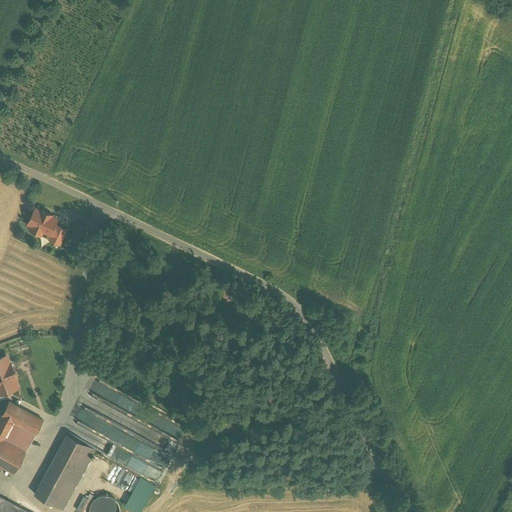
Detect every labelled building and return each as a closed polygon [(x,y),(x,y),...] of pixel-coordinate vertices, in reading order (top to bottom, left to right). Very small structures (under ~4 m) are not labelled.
[(41,212),(35,209),(28,225),(32,227),(31,230),(41,235),(43,232),(49,235),(54,226),(57,219),(51,217),(52,216),(41,211),(41,212)] [(66,230),(57,226),(56,227),(54,226),(49,235),(52,236),(50,240),(59,244),(66,230)] [(9,364),(6,356),(0,358),(0,393),(17,387),(14,379),(16,378),(11,364),(9,364)] [(9,402),(2,415),(2,416),(0,419),(0,464),(15,472),(43,420),(9,402)] [(67,434),(35,494),(62,509),(95,448),(67,434)] [(98,454),(157,481),(169,455),(136,439),(130,437),(128,442),(120,438),(116,447),(111,445),(109,449),(102,446),(98,454)] [(131,511),(137,511),(150,482),(135,476),(121,508),(131,511)] [(111,495),(109,495),(105,494),(102,495),(101,495),(99,496),(97,497),(95,498),(93,500),(92,502),(91,504),(90,506),(90,508),(90,510),(90,511),(120,511),(121,511),(121,509),(121,508),(121,506),(120,504),(119,503),(118,501),(117,499),(115,498),(114,497),(113,496),(111,495)] [(28,511),(0,496),(0,511),(28,511)]
